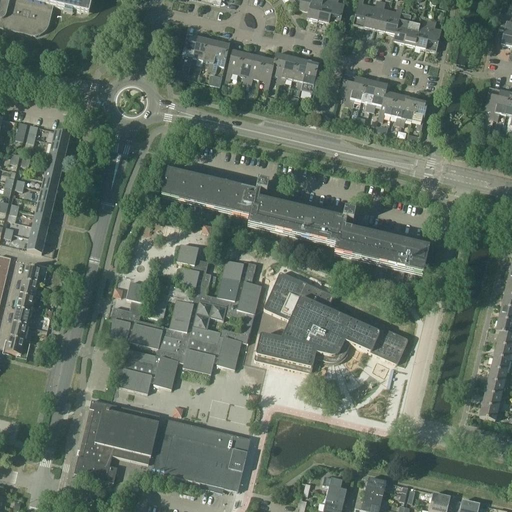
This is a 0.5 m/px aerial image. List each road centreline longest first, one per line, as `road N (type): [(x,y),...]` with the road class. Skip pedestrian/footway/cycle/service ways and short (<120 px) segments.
road 1 (tertiary): [(40,484),(115,168)]
road 2 (residential): [(511,453),(404,428),(452,228)]
road 3 (residential): [(171,160),(452,228)]
road 4 (tertiary): [(460,181),(191,117)]
